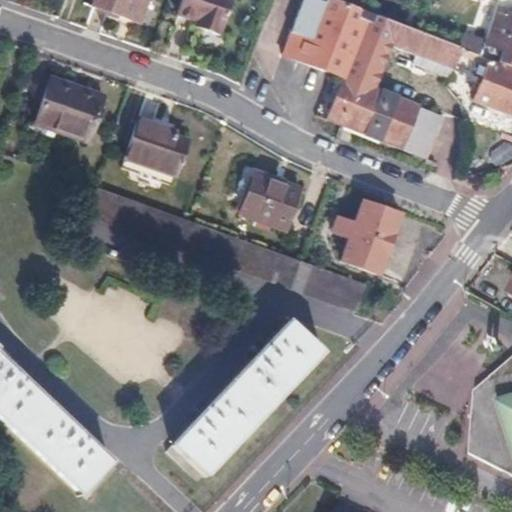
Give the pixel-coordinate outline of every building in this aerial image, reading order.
[(91,0),(91,2),(132,17),(138,0),(91,0)] [(226,0),(177,0),(172,16),(191,22),(198,24),(196,29),(215,35),(226,0)] [(320,0),(319,2),(312,0),(298,0),(278,53),(339,77),(322,120),(420,159),(437,116),(368,89),(385,45),(410,55),(422,59),(448,69),(456,48),(330,0),(320,0)] [(494,0),(480,0),(462,50),(475,55),(482,34),(490,12),(494,0)] [(490,12),(482,34),(501,40),(494,63),(511,69),(511,14),(510,14),(509,18),(490,12)] [(501,40),(482,34),(475,55),(494,63),(501,40)] [(422,59),(410,55),(407,61),(420,66),(422,59)] [(511,108),(511,72),(484,61),(469,101),(509,116),(511,108)] [(100,98),(47,79),(32,123),(85,142),(100,98)] [(170,132),(132,119),(119,158),(169,175),(181,141),(168,137),(170,132)] [(119,158),(116,165),(166,184),(169,175),(119,158)] [(295,188),(251,171),(237,211),(282,227),(295,188)] [(96,187),(85,215),(353,310),(363,283),(298,260),(182,218),(96,187)] [(333,217),(328,231),(346,238),(338,259),(375,273),(396,215),(358,202),(350,223),(333,217)] [(511,289),(511,276),(486,263),(465,290),(501,309),(509,294),(511,289)] [(318,349),(286,319),(171,443),(202,473),(318,349)] [(485,412),(473,413),(469,453),(511,474),(511,360),(494,375),(501,385),(485,412)] [(0,420),(78,493),(105,462),(0,361),(0,420)] [(171,443),(164,450),(197,479),(202,473),(171,443)] [(112,469),(105,462),(78,493),(84,499),(112,469)]
